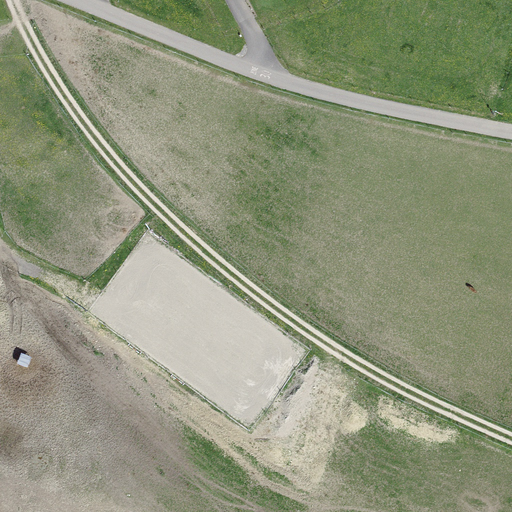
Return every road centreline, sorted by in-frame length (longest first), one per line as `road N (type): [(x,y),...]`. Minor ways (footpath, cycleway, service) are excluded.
road 1 (track): [(511,440),(361,369),(260,301),(117,172),(51,80),(9,0)]
road 2 (tertiary): [(511,135),(358,110),(219,64),(81,0)]
